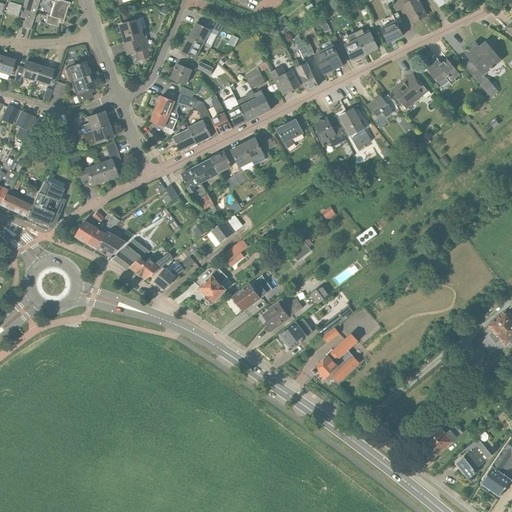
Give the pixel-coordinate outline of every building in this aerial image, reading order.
[(30,30),(39,0),(24,0),(23,6),(9,2),(6,11),(16,14),(16,16),(20,17),(20,16),(26,17),(23,28),(30,30)] [(64,18),(69,4),(56,0),(46,0),(54,2),(50,16),(47,15),(45,23),(57,27),(60,20),(62,21),(63,18),(64,18)] [(412,23),(427,16),(418,0),(411,0),(403,5),(412,23)] [(310,15),(316,13),(311,5),(306,8),(310,15)] [(388,43),(403,36),(393,16),(382,21),(384,27),(382,28),(388,43)] [(325,33),(330,30),(327,22),(325,19),(320,22),(325,33)] [(144,36),(140,20),(121,25),(126,42),(125,42),(128,55),(151,48),(147,36),(144,36)] [(220,33),(224,26),(214,21),(211,28),(220,33)] [(190,39),(203,45),(211,30),(197,24),(196,27),(190,39)] [(365,35),(362,30),(356,33),(367,54),(378,48),(370,33),(365,35)] [(352,61),(367,54),(356,33),(347,37),(350,42),(345,45),(352,61)] [(303,58),(308,56),(303,44),(298,35),(293,37),(303,58)] [(203,45),(190,39),(182,53),(196,60),(203,45),(209,48),(203,45)] [(303,44),(308,56),(314,53),(309,41),(303,44)] [(501,61),(486,43),(480,49),(476,44),(465,53),(471,60),(464,66),(490,98),(497,92),(483,75),(501,61)] [(334,70),(343,65),(333,46),(324,50),(334,70)] [(323,75),(334,70),(324,50),(314,55),(323,75)] [(0,73),(9,76),(14,60),(1,55),(0,57),(0,73)] [(460,75),(447,59),(440,66),(436,62),(427,70),(439,84),(448,77),(452,82),(460,75)] [(34,82),(39,65),(26,61),(24,67),(18,65),(13,80),(19,82),(21,77),(34,82)] [(68,82),(71,81),(90,75),(86,62),(64,70),(68,82)] [(210,76),(214,69),(201,62),(197,69),(210,76)] [(308,92),(319,86),(307,63),(296,68),(308,92)] [(186,85),(192,70),(177,64),(171,79),(186,85)] [(48,86),(53,70),(39,65),(34,82),(48,86)] [(286,74),(282,67),(270,73),(279,90),(285,87),(288,93),(300,86),(292,70),(286,74)] [(251,90),(265,83),(258,68),(245,77),(251,90)] [(407,110),(429,92),(413,73),(391,91),(407,110)] [(78,103),(92,98),(90,94),(93,93),(92,89),(95,88),(90,75),(71,81),(78,103)] [(9,92),(13,80),(8,78),(4,90),(9,92)] [(57,97),(62,84),(56,82),(53,90),(52,95),(57,97)] [(64,99),(68,85),(62,84),(57,97),(64,99)] [(229,103),(236,100),(232,91),(236,89),(233,85),(230,87),(224,91),(229,103)] [(192,98),(195,92),(183,87),(180,93),(192,98)] [(49,102),(52,95),(53,90),(47,88),(43,101),(49,102)] [(259,116),(271,110),(261,90),(254,94),(260,105),(255,107),(259,116)] [(254,94),(253,91),(246,94),(247,96),(239,100),(249,121),(259,116),(255,107),(260,105),(254,94)] [(193,109),(196,107),(203,102),(192,98),(180,93),(176,103),(193,109)] [(170,117),(176,101),(162,96),(155,111),(170,117)] [(232,128),(224,111),(216,96),(210,99),(219,116),(211,119),(212,121),(219,135),(232,128)] [(393,113),(382,98),(375,102),(374,101),(368,105),(378,118),(383,114),(386,119),(393,113)] [(247,122),(249,121),(239,100),(237,101),(236,100),(229,103),(233,110),(228,112),(235,127),(246,121),(247,122)] [(198,143),(211,137),(204,123),(212,121),(211,119),(203,102),(196,107),(203,120),(191,126),(198,143)] [(13,124),(19,110),(8,105),(2,119),(13,124)] [(366,119),(359,107),(354,110),(355,111),(347,116),(345,113),(339,116),(351,137),(365,130),(360,122),(366,119)] [(22,111),(14,125),(27,132),(34,118),(22,111)] [(173,131),(177,120),(169,117),(170,117),(155,111),(151,122),(165,128),(166,128),(166,129),(173,131)] [(68,139),(79,135),(108,125),(103,112),(87,118),(89,123),(82,126),(83,129),(77,131),(74,122),(63,126),(68,139)] [(33,139),(42,121),(36,118),(27,136),(33,139)] [(332,128),(327,119),(315,125),(320,134),(317,135),(323,147),(331,143),(333,148),(344,142),(347,147),(349,146),(338,125),(332,128)] [(295,144),(293,140),(303,135),(296,121),(278,130),(285,144),(288,149),(295,144)] [(44,136),(49,124),(44,122),(38,134),(44,136)] [(113,138),(108,125),(79,135),(80,138),(84,137),(85,141),(87,141),(89,146),(113,138)] [(62,141),(68,139),(63,126),(57,129),(62,141)] [(181,152),(198,143),(191,126),(188,128),(188,130),(174,137),(181,152)] [(161,145),(165,140),(151,131),(148,136),(161,145)] [(261,150),(256,139),(244,145),(258,172),(273,161),(265,147),(261,150)] [(268,149),(274,146),(271,140),(265,143),(268,149)] [(104,181),(117,176),(114,168),(122,166),(114,143),(104,146),(109,161),(98,165),(104,181)] [(249,179),(258,172),(244,145),(232,151),(243,170),(249,179)] [(220,174),(233,167),(225,152),(211,159),(220,174)] [(69,167),(81,162),(79,155),(67,160),(69,167)] [(2,167),(0,170),(0,187),(1,186),(9,170),(11,167),(14,161),(7,157),(2,167)] [(445,168),(451,164),(445,157),(440,161),(445,168)] [(249,179),(243,170),(225,182),(211,191),(207,183),(212,180),(211,178),(220,174),(211,159),(193,169),(213,205),(216,210),(217,210),(228,201),(225,196),(231,192),(249,179)] [(104,181),(98,165),(77,172),(81,183),(90,180),(91,185),(104,181)] [(213,205),(193,169),(181,175),(188,187),(186,187),(190,195),(195,192),(203,206),(198,209),(196,205),(188,209),(194,219),(199,215),(198,215),(206,210),(206,209),(211,206),(214,211),(216,210),(213,205)] [(11,190),(12,187),(15,183),(14,183),(16,178),(18,174),(15,173),(9,170),(1,186),(0,187),(0,204),(8,189),(11,191),(11,190)] [(0,205),(26,217),(45,181),(45,180),(32,205),(21,201),(23,195),(11,190),(11,191),(8,189),(0,204),(0,205)] [(47,226),(51,228),(54,226),(64,201),(59,199),(64,189),(45,181),(26,217),(47,227),(47,226)] [(172,184),(166,187),(169,194),(164,196),(168,203),(179,196),(172,184)] [(166,190),(162,185),(157,189),(160,194),(166,190)] [(328,221),(336,215),(331,208),(322,214),(328,221)] [(98,228),(101,223),(105,219),(98,212),(93,216),(95,218),(91,225),(84,221),(76,236),(87,244),(98,228)] [(110,232),(113,227),(120,222),(112,215),(103,231),(98,228),(87,244),(99,251),(109,232),(110,232)] [(221,244),(234,234),(225,221),(211,231),(221,244)] [(197,237),(208,231),(202,223),(192,229),(197,237)] [(362,245),(377,234),(372,227),(357,238),(362,245)] [(126,242),(132,233),(126,230),(121,239),(110,232),(109,232),(99,251),(111,258),(127,242),(126,242)] [(304,242),(290,253),(295,258),(308,248),(304,242)] [(226,264),(241,253),(235,245),(221,257),(226,264)] [(137,254),(128,247),(124,252),(122,251),(113,259),(128,270),(131,267),(132,269),(143,260),(141,258),(142,258),(148,254),(143,247),(137,254)] [(161,268),(174,259),(169,253),(160,260),(154,255),(146,262),(143,260),(132,269),(138,273),(138,274),(141,276),(142,276),(146,279),(161,268)] [(185,271),(195,263),(190,256),(180,265),(171,272),(166,268),(155,282),(165,290),(175,278),(184,270),(185,271)] [(212,304),(227,289),(220,283),(224,279),(217,271),(200,288),(208,296),(206,298),(207,299),(206,301),(210,304),(212,303),(212,304)] [(244,311),(270,291),(264,284),(255,291),(251,284),(234,297),(234,298),(232,300),(237,307),(239,305),(244,311)] [(325,288),(323,285),(310,295),(318,305),(335,292),(332,288),(330,290),(327,286),(325,288)] [(286,306),(282,299),(269,308),(272,311),(265,316),(269,323),(267,324),(272,330),(303,308),(300,303),(297,306),(293,301),(286,306)] [(348,307),(331,320),(335,326),(353,313),(348,307)] [(511,317),(506,310),(487,324),(494,332),(492,332),(488,336),(496,344),(500,341),(505,347),(510,343),(511,344),(511,317)] [(331,330),(335,326),(331,320),(326,323),(317,330),(322,336),(331,330)] [(303,339),(307,336),(306,334),(309,332),(300,321),(280,335),(280,336),(280,339),(282,342),(285,342),(289,348),(302,338),(303,339)] [(334,329),(322,337),(327,343),(339,335),(334,329)] [(337,361),(358,341),(351,334),(329,354),(330,354),(312,371),(315,374),(316,374),(323,381),(339,366),(334,361),(335,360),(337,361)] [(446,434),(438,424),(423,437),(431,447),(430,448),(431,449),(431,451),(433,454),(435,454),(436,455),(463,433),(456,425),(446,434)] [(511,438),(504,450),(493,467),(492,466),(491,468),(492,468),(481,483),(501,497),(511,481),(511,482),(511,480),(511,479),(511,477),(511,473),(503,468),(511,456),(511,438)] [(469,478),(476,473),(474,471),(491,458),(481,446),(477,440),(464,451),(467,456),(457,464),(469,478)]
